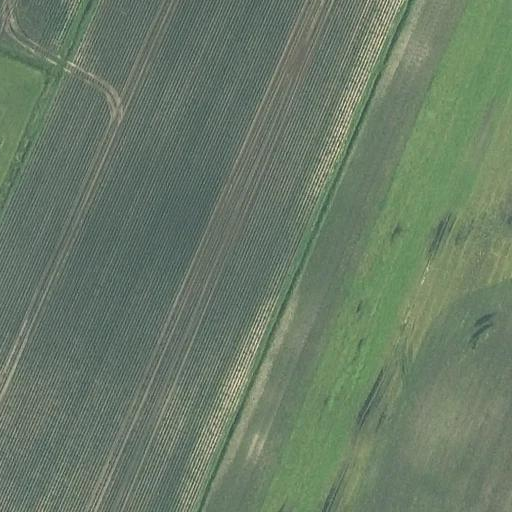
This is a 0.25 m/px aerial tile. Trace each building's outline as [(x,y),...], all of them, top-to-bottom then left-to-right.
[(33,236),(25,255),(61,269),(68,251),(33,236)] [(25,255),(18,272),(53,287),(61,269),(25,255)] [(80,264),(75,275),(83,278),(87,267),(80,264)] [(18,272),(11,290),(46,305),(53,287),(18,272)] [(72,282),(68,293),(75,296),(80,285),(72,282)] [(11,290),(3,308),(39,322),(46,305),(11,290)] [(68,293),(63,304),(71,307),(75,296),(68,293)] [(3,308),(0,315),(0,328),(31,341),(39,322),(3,308)] [(58,317),(53,328),(61,331),(65,320),(58,317)] [(53,328),(49,340),(56,343),(61,331),(53,328)] [(119,350),(114,361),(122,364),(126,353),(119,350)] [(165,357),(156,379),(194,394),(203,372),(165,357)] [(114,361),(110,372),(117,375),(122,364),(114,361)] [(156,379),(147,400),(185,415),(194,394),(156,379)] [(101,392),(97,403),(104,406),(109,395),(101,392)] [(147,400),(139,421),(176,436),(185,415),(147,400)] [(97,403),(92,414),(100,418),(104,406),(97,403)] [(5,416),(2,423),(13,428),(16,421),(5,416)] [(121,439),(117,450),(141,460),(145,449),(167,458),(176,436),(139,421),(134,419),(125,441),(121,439)] [(33,428),(30,435),(41,440),(45,433),(33,428)] [(45,433),(41,440),(53,445),(56,437),(45,433)] [(0,445),(0,483),(14,451),(0,445)] [(14,451),(0,483),(0,486),(19,494),(34,459),(14,451)] [(92,453),(89,461),(100,465),(103,458),(92,453)] [(103,458),(100,465),(111,470),(114,462),(103,458)] [(34,459),(19,494),(40,503),(54,468),(34,459)] [(128,468),(125,475),(136,480),(139,472),(128,468)] [(139,472),(136,480),(147,484),(150,477),(139,472)] [(74,476),(59,511),(61,511),(80,511),(93,483),(74,476)] [(93,483),(80,511),(101,511),(110,491),(93,483)] [(110,491),(101,511),(122,511),(128,498),(110,491)] [(128,498),(122,511),(144,511),(147,506),(128,498)]
